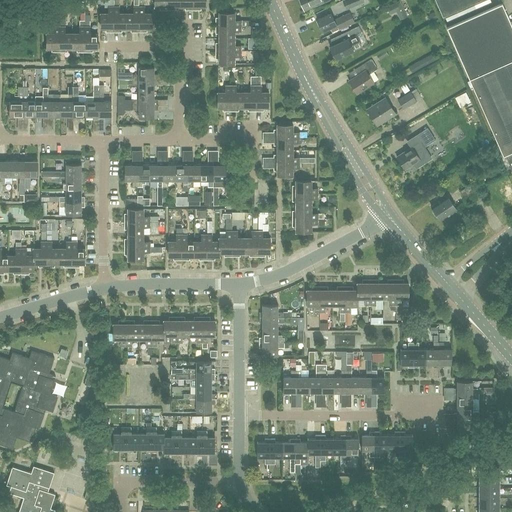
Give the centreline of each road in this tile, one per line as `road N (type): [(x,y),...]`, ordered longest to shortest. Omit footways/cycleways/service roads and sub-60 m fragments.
road 1 (residential): [(239,416),(440,414)]
road 2 (tertiary): [(300,69),(385,221)]
road 3 (tertiary): [(393,216),(300,69)]
road 4 (residential): [(238,283),(283,272),(385,221)]
road 5 (residential): [(104,290),(101,141)]
road 6 (residential): [(104,290),(238,283)]
road 7 (residential): [(239,416),(238,283)]
road 8 (residential): [(120,482),(240,482)]
